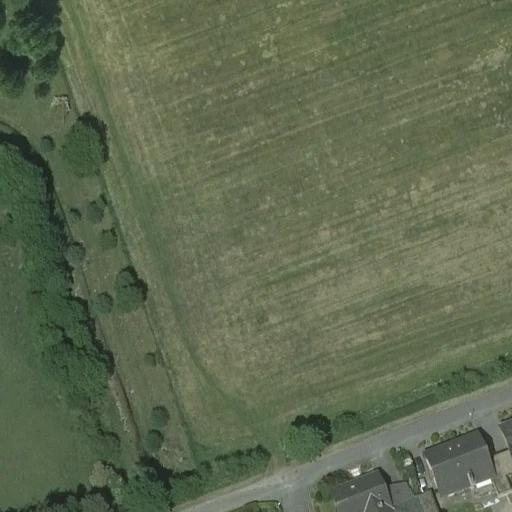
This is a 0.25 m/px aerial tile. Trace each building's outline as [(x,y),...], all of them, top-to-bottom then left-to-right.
[(511,432),(502,436),(510,457),(511,462),(511,432)] [(477,445),(428,464),(435,482),(440,480),(447,499),(490,483),(491,482),(485,466),(477,445)] [(511,462),(510,457),(499,461),(508,485),(511,483),(511,462)] [(511,496),(508,485),(499,461),(485,466),(491,482),(490,483),(497,502),(511,496)] [(389,511),(377,481),(332,498),(337,511),(389,511)] [(420,511),(416,502),(400,508),(401,511),(420,511)]
